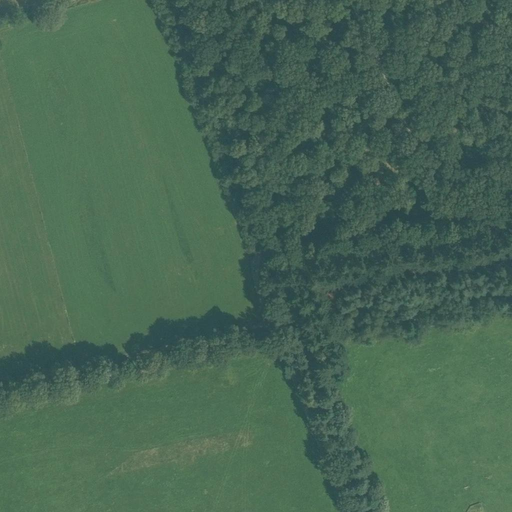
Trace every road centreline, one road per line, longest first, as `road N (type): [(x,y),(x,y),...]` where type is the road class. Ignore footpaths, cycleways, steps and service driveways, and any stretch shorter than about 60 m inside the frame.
road 1 (track): [(0,383),(272,322)]
road 2 (track): [(272,322),(250,274),(258,249),(444,218)]
road 3 (track): [(272,322),(347,511)]
